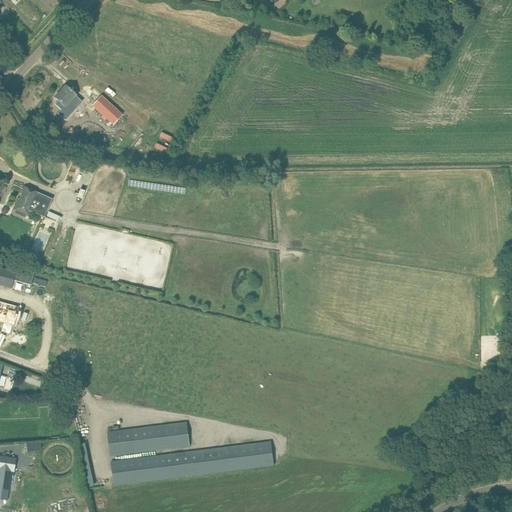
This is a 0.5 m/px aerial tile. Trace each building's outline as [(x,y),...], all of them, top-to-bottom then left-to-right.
[(65,86),(55,98),(58,101),(55,105),(61,110),(57,114),(65,121),(76,108),(69,102),(75,96),(65,86)] [(101,96),(91,106),(112,125),(122,115),(101,96)] [(43,217),(51,199),(23,187),(12,212),(27,219),(30,211),(43,217)] [(0,268),(0,285),(11,289),(13,281),(15,273),(0,268)] [(15,273),(13,281),(30,286),(34,274),(16,269),(15,273)] [(0,319),(14,323),(19,304),(0,299),(0,319)] [(44,333),(84,342),(87,332),(46,323),(44,333)] [(65,413),(65,401),(50,401),(50,413),(49,413),(49,417),(56,417),(56,413),(65,413)] [(107,432),(110,456),(190,447),(187,423),(107,432)] [(271,442),(111,462),(114,486),(274,467),(271,442)] [(0,456),(0,492),(8,494),(11,472),(12,473),(14,458),(0,456)] [(59,483),(62,506),(75,504),(72,482),(59,483)]
